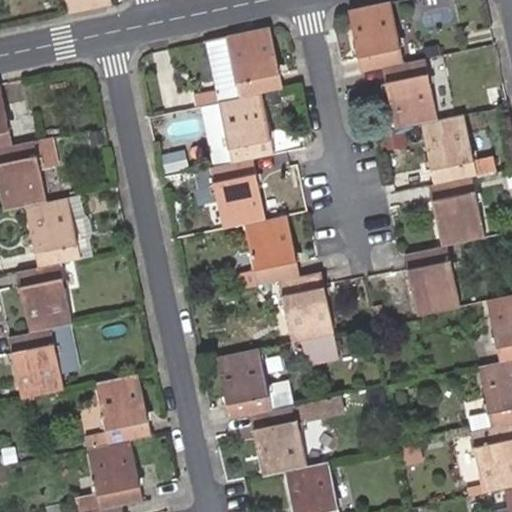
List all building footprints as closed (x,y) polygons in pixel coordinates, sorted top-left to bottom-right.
[(112,0),(71,0),(74,11),(113,2),(112,0)] [(385,60),(407,55),(394,0),(363,0),(351,3),(364,65),(385,60)] [(274,21),(211,36),(225,98),(268,88),(289,84),(274,21)] [(428,114),(441,112),(427,50),(407,55),(385,60),(399,121),(428,114)] [(0,147),(16,144),(3,84),(0,84),(0,147)] [(219,88),(200,90),(201,102),(221,98),(219,88)] [(268,88),(225,98),(207,102),(220,162),(238,158),(260,152),(281,148),(268,88)] [(440,176),(478,168),(482,167),(469,105),(441,112),(428,114),(440,176)] [(29,206),(50,201),(43,168),(61,164),(55,135),(36,140),(16,144),(0,147),(0,171),(8,211),(29,206)] [(191,147),(168,152),(171,170),(195,165),(191,147)] [(220,162),(207,165),(215,198),(224,197),(230,224),(254,219),(274,214),(260,152),(238,158),(220,162)] [(453,235),(490,227),(478,168),(440,176),(435,177),(449,237),(453,235)] [(41,267),(63,262),(85,257),(97,254),(93,238),(96,232),(97,226),(96,220),(88,211),(84,193),(71,197),(50,201),(29,206),(41,267)] [(254,219),(267,278),(287,274),(308,269),(295,210),(274,214),(254,219)] [(425,307),(467,297),(453,235),(449,237),(411,245),(425,307)] [(56,326),(77,322),(63,262),(41,267),(21,271),(34,331),(56,326)] [(308,269),(287,274),(301,335),(313,333),(344,326),(329,264),(328,264),(308,269)] [(509,355),(511,354),(511,286),(495,291),(509,355)] [(15,335),(28,397),(70,388),(56,326),(34,331),(18,335),(15,335)] [(344,326),(313,333),(318,357),(349,350),(344,326)] [(268,343),(226,353),(240,417),(261,412),(282,407),(276,379),(268,343)] [(511,419),(511,354),(509,355),(487,360),(501,422),(511,419)] [(106,380),(119,445),(141,439),(162,435),(147,370),(106,380)] [(297,374),(276,379),(282,407),(303,402),(297,374)] [(261,412),(274,473),(295,469),(317,463),(307,418),(330,413),(334,408),(354,403),(351,392),(303,402),(282,407),(261,412)] [(500,485),(511,481),(511,419),(501,422),(480,426),(493,486),(500,485)] [(119,445),(99,449),(112,510),(132,506),(154,501),(141,439),(119,445)] [(304,511),(348,511),(337,459),(317,463),(295,469),(304,511)] [(511,511),(511,481),(500,485),(505,511),(511,511)]
